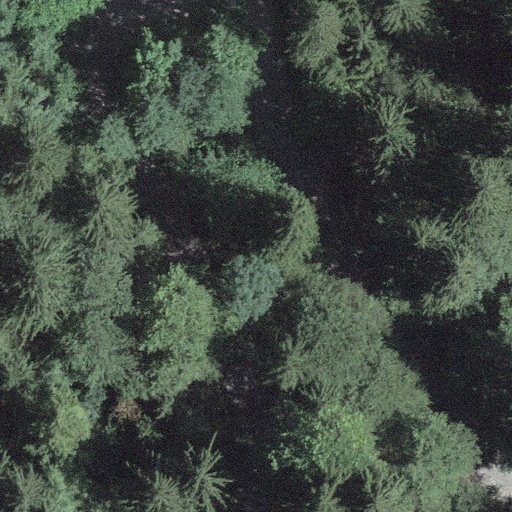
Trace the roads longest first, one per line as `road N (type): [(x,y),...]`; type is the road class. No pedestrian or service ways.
road 1 (track): [(127,0),(95,36),(88,65),(97,104),(199,279),(255,395),(263,511)]
road 2 (track): [(511,458),(426,389),(363,307),(323,238),(251,35),(226,0)]
